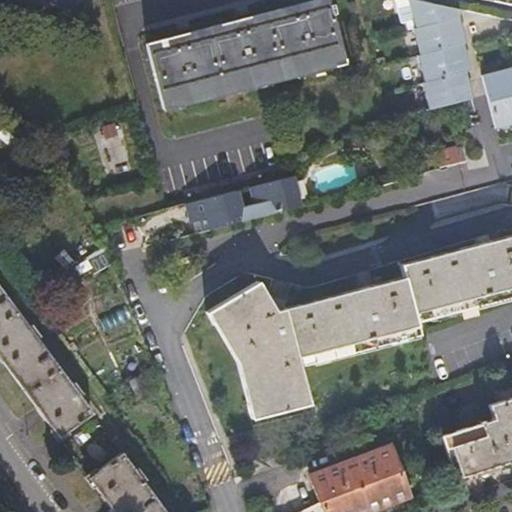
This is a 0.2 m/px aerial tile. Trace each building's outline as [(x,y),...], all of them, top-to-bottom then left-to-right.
[(15,0),(77,12),(79,0),(15,0)] [(327,0),(314,0),(148,44),(165,109),(344,61),(332,14),(335,13),(332,3),(329,4),(327,0)] [(460,10),(414,0),(408,0),(416,28),(414,29),(421,55),(419,56),(425,82),(423,83),(430,110),(473,99),(466,72),(470,71),(463,44),(466,43),(459,17),(460,10)] [(511,67),(482,76),(496,129),(511,124),(511,67)] [(462,146),(454,148),(458,163),(466,161),(462,146)] [(454,148),(434,153),(438,168),(458,163),(454,148)] [(206,219),(209,230),(258,217),(294,208),(288,178),(189,204),(193,223),(200,221),(206,219)] [(288,178),(294,208),(300,206),(292,178),(288,178)] [(200,221),(203,231),(209,230),(206,219),(200,221)] [(511,234),(415,260),(399,264),(402,278),(276,311),(268,299),(256,281),(207,313),(209,317),(215,326),(219,322),(243,362),(249,385),(255,403),(249,404),(253,419),(264,417),(311,405),(310,400),(302,368),(421,336),(417,324),(416,322),(432,318),(511,296),(511,234)] [(72,304),(86,288),(72,276),(58,292),(72,304)] [(47,382),(61,371),(39,340),(42,338),(34,326),(30,328),(8,299),(0,304),(0,358),(17,381),(32,371),(37,378),(42,374),(47,382)] [(17,381),(61,440),(94,415),(81,398),(84,395),(76,383),(72,386),(61,371),(47,382),(42,374),(37,378),(32,371),(17,381)] [(444,436),(458,478),(511,460),(511,398),(504,401),(490,405),(494,419),(485,422),(484,418),(477,420),(479,424),(444,436)] [(300,511),(367,511),(409,495),(390,445),(309,477),(319,502),(300,511)] [(90,480),(112,511),(165,511),(144,484),(148,481),(140,470),(136,473),(124,455),(90,480)]
